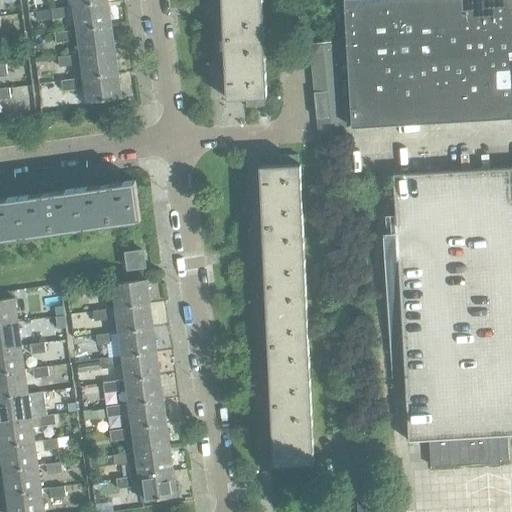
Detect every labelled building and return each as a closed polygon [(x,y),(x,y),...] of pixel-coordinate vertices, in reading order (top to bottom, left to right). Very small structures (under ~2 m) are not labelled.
[(74,5),(67,6),(68,17),(76,16),(78,29),(112,24),(109,0),(74,5)] [(262,0),(222,0),(225,38),(264,35),(262,0)] [(511,0),(345,0),(353,127),(511,117),(511,0)] [(67,6),(52,8),(53,16),(53,19),(68,17),(67,6)] [(52,8),(40,9),(41,17),(53,16),(52,8)] [(112,24),(78,29),(81,53),(115,48),(112,24)] [(56,42),(71,40),(70,30),(55,32),(56,42)] [(264,35),(225,38),(227,97),(246,97),(247,106),(266,105),(265,96),(267,96),(264,35)] [(311,55),(339,52),(337,40),(309,42),(311,55)] [(115,48),(81,53),(84,77),(119,72),(115,48)] [(339,52),(311,55),(312,67),(340,64),(339,52)] [(73,54),(58,56),(59,66),(75,64),(73,54)] [(341,77),(340,64),(312,67),(313,80),(341,77)] [(119,72),(84,77),(88,102),(122,97),(119,72)] [(77,77),(61,80),(63,90),(79,88),(77,77)] [(341,77),(313,80),(314,92),(343,89),(341,77)] [(0,98),(11,97),(9,86),(0,87),(0,98)] [(344,102),(343,89),(314,92),(316,105),(344,102)] [(345,114),(344,102),(316,105),(317,117),(345,114)] [(346,127),(345,114),(317,117),(318,129),(346,127)] [(348,139),(346,127),(318,129),(320,142),(348,139)] [(263,225),(303,223),(300,163),(298,164),(297,154),(279,155),(279,164),(260,165),(263,225)] [(511,167),(394,174),(409,439),(429,438),(431,465),(489,461),(489,464),(500,464),(500,460),(510,460),(508,434),(511,433),(511,167)] [(135,180),(79,188),(85,227),(141,220),(135,180)] [(79,188),(23,196),(29,235),(85,227),(79,188)] [(0,239),(29,235),(23,196),(0,198),(0,239)] [(303,223),(263,225),(266,285),(305,283),(303,223)] [(145,266),(143,254),(143,249),(125,252),(128,269),(145,266)] [(116,307),(151,302),(147,278),(113,283),(116,307)] [(308,342),(305,283),(266,285),(269,344),(308,342)] [(105,284),(90,286),(92,296),(107,294),(105,284)] [(0,322),(19,320),(15,296),(0,298),(0,322)] [(151,302),(116,307),(119,331),(154,326),(151,302)] [(108,308),(94,310),(95,320),(110,318),(108,308)] [(64,316),(55,317),(57,329),(65,328),(64,316)] [(0,347),(22,344),(19,320),(0,322),(0,347)] [(157,350),(154,326),(119,331),(123,355),(157,350)] [(111,332),(97,334),(98,344),(112,342),(111,332)] [(45,341),(30,343),(32,353),(47,351),(45,341)] [(308,342),(269,344),(271,404),(311,402),(308,342)] [(0,372),(25,369),(22,344),(0,347),(0,372)] [(157,350),(123,355),(126,379),(161,374),(157,350)] [(115,356),(100,358),(102,369),(117,366),(115,356)] [(99,360),(79,363),(77,363),(78,371),(100,369),(99,360)] [(48,365),(34,368),(35,377),(50,375),(48,365)] [(0,396),(28,393),(25,369),(0,372),(0,396)] [(161,374),(126,379),(129,403),(164,398),(161,374)] [(105,392),(119,390),(118,380),(103,382),(105,392)] [(0,421),(32,417),(28,393),(0,396),(0,421)] [(164,398),(129,403),(129,405),(121,406),(121,404),(107,406),(108,416),(131,413),(133,427),(167,423),(164,398)] [(76,402),(68,403),(69,412),(77,411),(76,402)] [(314,462),(311,402),(271,404),(274,464),(314,462)] [(106,417),(105,408),(92,410),(93,419),(106,417)] [(54,413),(39,415),(41,425),(56,423),(54,413)] [(35,441),(32,417),(0,421),(0,441),(1,446),(35,441)] [(167,423),(133,427),(136,451),(171,447),(167,423)] [(110,430),(111,440),(126,438),(125,428),(110,430)] [(379,442),(378,430),(350,433),(351,445),(379,442)] [(58,436),(43,439),(45,449),(59,447),(58,436)] [(35,441),(1,446),(4,470),(38,465),(35,441)] [(380,455),(379,442),(351,445),(352,458),(380,455)] [(136,454),(128,455),(129,462),(129,464),(138,463),(139,475),(174,471),(171,447),(136,451),(136,454)] [(127,452),(113,454),(115,464),(129,462),(127,452)] [(382,467),(380,455),(352,458),(354,470),(382,467)] [(61,461),(46,463),(48,473),(63,471),(61,461)] [(38,465),(4,470),(7,494),(42,489),(38,465)] [(383,480),(382,467),(354,470),(355,483),(383,480)] [(174,471),(139,475),(143,500),(177,495),(174,471)] [(117,478),(118,489),(133,486),(131,476),(117,478)] [(384,492),(383,480),(355,483),(356,495),(384,492)] [(65,485),(50,487),(51,497),(66,495),(65,485)] [(44,511),(42,489),(7,494),(9,511),(44,511)] [(386,504),(384,492),(356,495),(358,507),(386,504)]
